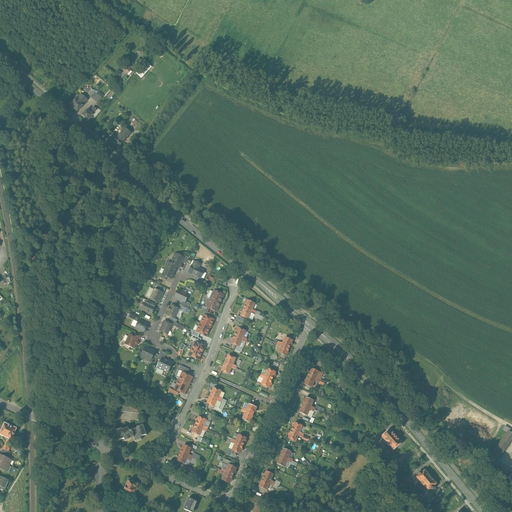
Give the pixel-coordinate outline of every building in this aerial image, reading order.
[(143,63),(139,59),(133,66),(137,69),(143,63)] [(146,62),(138,70),(143,75),(151,67),(146,62)] [(115,71),(107,65),(105,68),(113,74),(115,71)] [(81,94),(70,105),(77,112),(88,100),(87,99),(84,97),(81,94)] [(101,98),(97,94),(93,98),(97,102),(101,98)] [(87,110),(82,116),(87,121),(97,110),(93,107),(89,112),(87,110)] [(119,123),(113,130),(116,133),(120,129),(122,126),(119,123)] [(122,126),(120,129),(122,131),(118,135),(112,142),(118,148),(131,133),(122,126)] [(184,258),(177,255),(175,260),(173,259),(171,263),(169,262),(168,262),(177,267),(179,268),(182,262),(184,258)] [(204,271),(198,268),(200,264),(194,261),(192,265),(190,269),(191,269),(189,272),(201,278),(204,271)] [(177,267),(168,262),(162,275),(167,277),(171,279),(177,267)] [(163,293),(155,289),(150,299),(158,302),(163,293)] [(187,293),(182,290),(182,291),(178,290),(174,298),(181,301),(185,303),(185,301),(189,295),(187,294),(187,293)] [(224,295),(214,290),(210,298),(220,303),(224,295)] [(220,303),(210,298),(206,307),(209,308),(216,311),(220,303)] [(255,304),(249,301),(247,302),(244,308),(256,313),(256,311),(253,310),(255,304)] [(149,305),(146,304),(146,303),(145,303),(143,307),(142,307),(142,308),(141,309),(142,310),(143,311),(144,311),(151,314),(154,309),(153,308),(153,307),(148,305),(149,305)] [(177,308),(171,305),(170,308),(169,308),(168,311),(167,315),(174,318),(179,309),(177,308)] [(256,313),(244,308),(242,316),(250,319),(251,314),(254,315),(255,315),(256,313)] [(139,316),(131,312),(129,317),(137,321),(139,316)] [(208,317),(204,315),(200,323),(210,328),(214,320),(208,317)] [(148,324),(139,320),(135,327),(144,332),(148,324)] [(168,323),(164,321),(160,330),(167,334),(172,325),(168,323)] [(210,328),(200,323),(196,331),(196,332),(200,333),(206,336),(210,328)] [(247,332),(238,328),(235,336),(247,341),(248,339),(245,338),(247,332)] [(133,336),(129,334),(128,337),(125,335),(123,340),(126,341),(125,344),(126,344),(125,345),(126,347),(128,348),(130,347),(130,346),(134,348),(138,339),(138,338),(133,336)] [(247,341),(235,336),(232,343),(241,347),(243,341),(246,342),(247,341)] [(290,340),(286,338),(283,344),(280,342),(279,344),(290,348),(293,341),(293,340),(292,340),(292,339),(291,340),(290,340)] [(205,347),(195,342),(192,348),(202,353),(205,347)] [(290,348),(279,344),(278,346),(282,348),(279,353),(286,356),(290,348)] [(155,351),(146,347),(143,352),(142,353),(141,356),(141,357),(143,358),(144,358),(150,361),(154,353),(155,351)] [(202,353),(192,348),(189,355),(199,360),(202,353)] [(166,353),(161,351),(159,354),(159,355),(158,357),(157,358),(161,360),(162,358),(164,359),(166,353)] [(159,355),(154,353),(150,361),(155,363),(157,358),(158,357),(159,355)] [(236,359),(229,355),(225,363),(236,368),(237,366),(236,366),(233,365),(236,359)] [(167,359),(166,360),(164,359),(162,358),(161,360),(157,368),(168,373),(172,363),(168,360),(167,359)] [(236,368),(225,363),(222,371),(229,374),(232,368),(236,370),(236,368)] [(189,369),(181,366),(179,370),(182,372),(182,373),(186,375),(189,369)] [(275,372),(268,369),(265,375),(264,377),(272,380),(275,372)] [(318,372),(311,369),(308,377),(319,382),(320,380),(316,378),(318,372)] [(186,375),(182,373),(178,381),(188,385),(192,377),(186,375)] [(272,380),(264,377),(263,378),(261,383),(261,384),(268,388),(272,380)] [(319,382),(308,377),(306,382),(305,382),(305,383),(305,384),(305,385),(312,387),(314,382),(319,383),(319,382)] [(188,385),(178,381),(174,389),(179,391),(184,394),(188,385)] [(215,388),(214,388),(210,396),(222,401),(223,399),(219,398),(222,391),(215,388)] [(222,401),(210,396),(207,403),(215,406),(218,401),(221,403),(222,401)] [(314,401),(307,398),(303,405),(314,410),(315,408),(311,407),(314,401)] [(142,408),(115,405),(115,411),(142,414),(142,408)] [(256,408),(250,405),(247,410),(243,408),(242,410),(253,415),(256,408)] [(314,410),(303,405),(300,412),(307,415),(310,410),(314,412),(314,410)] [(253,415),(242,410),(241,412),(246,414),(243,420),(250,422),(253,415)] [(206,420),(198,417),(195,425),(207,430),(207,428),(210,422),(206,420)] [(17,429),(5,423),(0,433),(0,435),(9,439),(12,440),(17,429)] [(302,426),(296,423),(292,431),(303,436),(304,434),(300,432),(302,426)] [(207,430),(195,425),(192,431),(200,435),(202,430),(206,431),(207,430)] [(138,429),(130,432),(128,428),(122,430),(122,429),(115,431),(119,442),(125,440),(126,442),(135,439),(136,442),(143,440),(142,437),(148,435),(144,426),(138,428),(138,429)] [(402,443),(389,429),(381,436),(393,450),(402,443)] [(303,436),(292,431),(289,438),(296,441),(298,435),(303,437),(303,436)] [(511,432),(509,431),(508,433),(503,439),(509,443),(511,439),(511,432)] [(246,439),(239,435),(237,441),(233,439),(232,441),(243,446),(246,439)] [(8,441),(7,440),(3,449),(7,450),(9,451),(11,446),(9,445),(12,440),(9,439),(8,441)] [(503,439),(491,455),(496,459),(509,443),(503,439)] [(243,446),(232,441),(231,443),(235,445),(233,450),(240,453),(243,446)] [(381,451),(374,442),(370,445),(377,454),(381,451)] [(192,449),(184,445),(181,453),(192,458),(193,456),(189,455),(192,449)] [(3,449),(0,455),(7,458),(10,452),(7,450),(3,449)] [(292,452),(284,449),(281,456),(292,461),(293,460),(289,458),(292,452)] [(192,458),(181,453),(178,458),(177,459),(177,460),(177,461),(178,461),(178,462),(179,462),(185,464),(187,460),(187,458),(191,460),(192,458)] [(0,455),(0,454),(0,461),(9,466),(11,460),(7,458),(0,455)] [(511,471),(496,459),(491,455),(486,462),(511,480),(511,471)] [(292,461),(281,456),(278,464),(285,467),(288,461),(291,463),(292,461)] [(9,466),(0,461),(0,468),(6,472),(9,466)] [(234,467),(230,465),(229,465),(227,471),(223,469),(222,471),(233,476),(237,468),(236,467),(235,467),(235,466),(234,467)] [(436,484),(425,470),(416,477),(428,491),(436,484)] [(233,476),(222,471),(222,473),(225,474),(223,480),(230,483),(233,476)] [(266,472),(265,473),(266,474),(263,479),(275,484),(275,483),(271,481),(274,475),(269,473),(269,472),(269,471),(268,471),(267,471),(266,472)] [(9,480),(0,476),(0,486),(5,489),(9,480)] [(275,484),(263,479),(260,486),(267,490),(269,484),(274,486),(275,484)] [(139,484),(129,480),(124,494),(127,495),(126,496),(130,498),(131,497),(134,498),(138,489),(137,489),(139,484)] [(417,493),(410,485),(406,488),(413,497),(417,493)] [(265,500),(250,494),(247,499),(263,506),(265,500)] [(191,511),(197,501),(189,498),(185,508),(190,511),(189,511),(191,511)]
